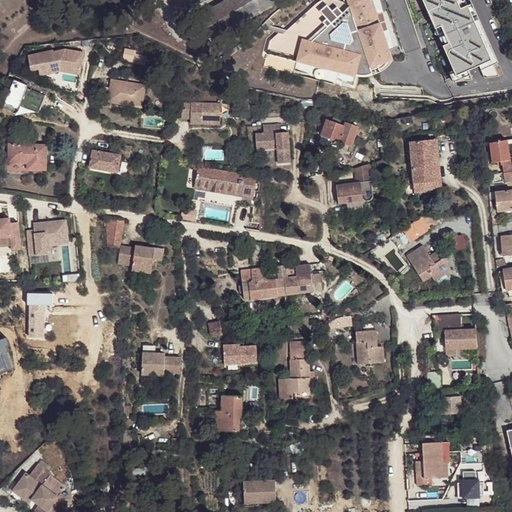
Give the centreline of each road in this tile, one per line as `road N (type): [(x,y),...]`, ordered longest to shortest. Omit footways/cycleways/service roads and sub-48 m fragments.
road 1 (residential): [(406,313),(377,274),(323,247),(0,196)]
road 2 (residential): [(399,511),(395,432),(417,392),(406,313)]
